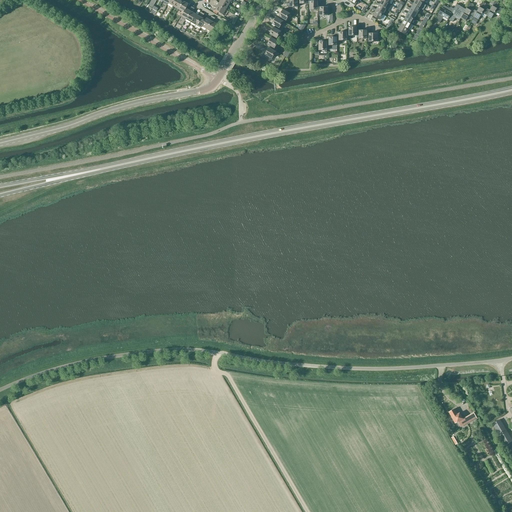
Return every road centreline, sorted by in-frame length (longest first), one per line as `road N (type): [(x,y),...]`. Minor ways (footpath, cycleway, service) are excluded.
road 1 (unclassified): [(0,390),(71,364),(180,349),(368,369),(511,358)]
road 2 (primary): [(81,173),(511,90)]
road 3 (tertiary): [(0,143),(205,90),(217,79)]
road 4 (residential): [(217,79),(80,0)]
